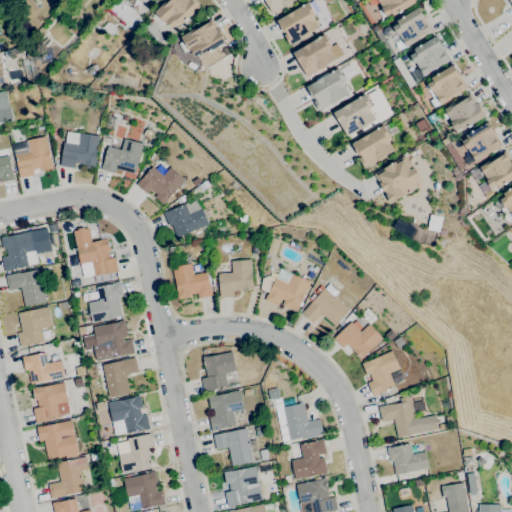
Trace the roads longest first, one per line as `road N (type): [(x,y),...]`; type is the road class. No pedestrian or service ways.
road 1 (residential): [(0,210),(81,201),(113,204),(136,220),(169,339),(197,511)]
road 2 (residential): [(169,339),(227,332),(283,340),(328,372),(350,414),(369,511)]
road 3 (residential): [(0,382),(25,511)]
